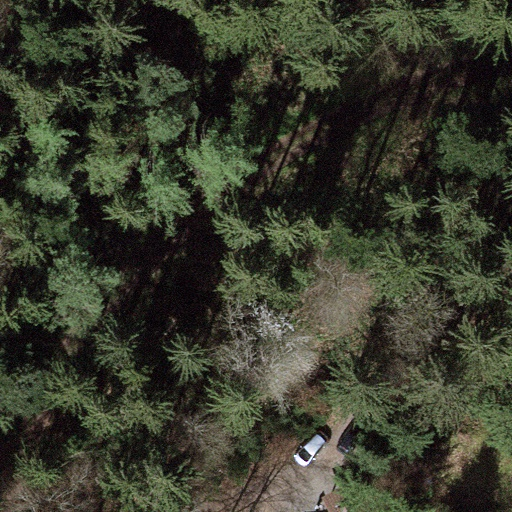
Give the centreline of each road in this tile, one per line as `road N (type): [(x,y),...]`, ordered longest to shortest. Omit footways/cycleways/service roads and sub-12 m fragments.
road 1 (track): [(1,511),(51,376),(97,305),(174,228),(269,151),(353,104),(511,58)]
road 2 (track): [(233,511),(330,435),(511,265)]
